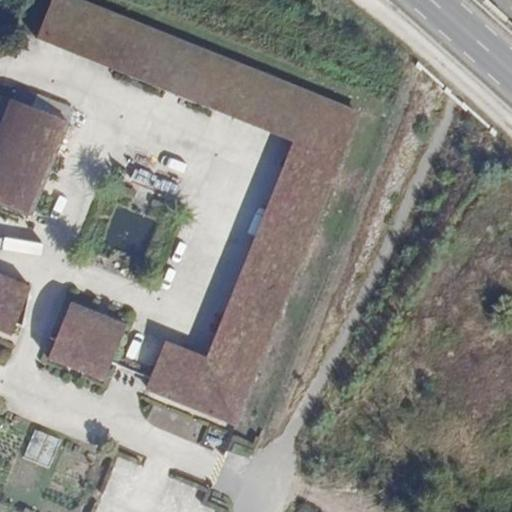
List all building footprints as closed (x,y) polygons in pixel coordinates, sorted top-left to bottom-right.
[(53,0),(37,40),(116,74),(136,28),(71,0),(53,0)] [(136,28),(116,74),(210,114),(230,68),(136,28)] [(230,68),(210,114),(290,148),(309,102),(230,68)] [(0,124),(0,204),(26,216),(66,124),(11,100),(0,124)] [(355,122),(309,102),(290,148),(284,161),(330,181),(355,122)] [(204,348),(250,368),(330,181),(284,161),(204,348)] [(0,330),(6,333),(25,287),(0,275),(0,330)] [(41,358),(96,382),(119,327),(64,303),(41,358)] [(158,344),(139,389),(179,407),(199,361),(158,344)] [(179,407),(225,427),(250,368),(204,348),(199,361),(179,407)]
